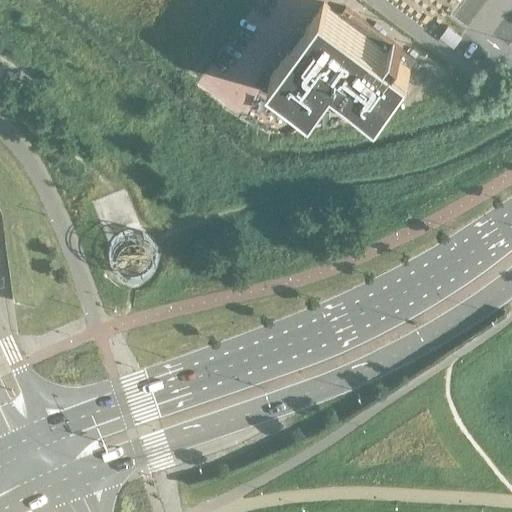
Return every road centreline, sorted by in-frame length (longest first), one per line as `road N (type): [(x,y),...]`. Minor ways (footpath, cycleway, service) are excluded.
road 1 (secondary): [(511,226),(370,309),(52,429)]
road 2 (secondary): [(74,475),(354,374),(511,283)]
